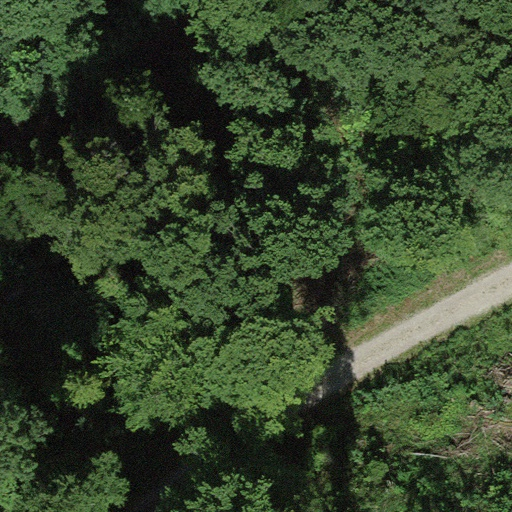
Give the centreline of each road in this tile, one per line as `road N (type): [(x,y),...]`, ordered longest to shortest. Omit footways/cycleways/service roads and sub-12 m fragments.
road 1 (track): [(511,281),(272,412),(147,511)]
road 2 (track): [(0,146),(191,0)]
